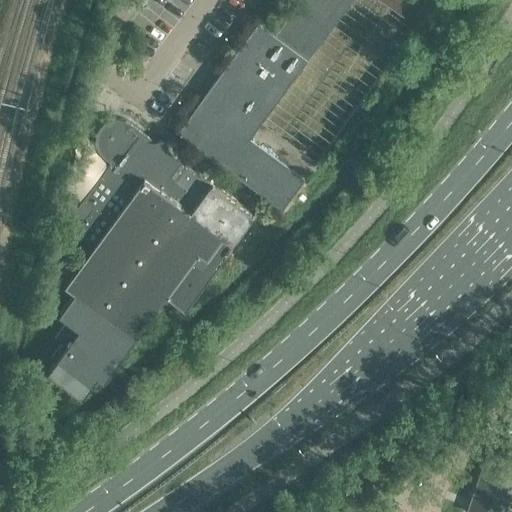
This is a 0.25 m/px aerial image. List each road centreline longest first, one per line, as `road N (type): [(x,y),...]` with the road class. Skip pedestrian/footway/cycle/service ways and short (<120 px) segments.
road 1 (primary): [(511,116),(445,196),(286,356),(87,511)]
road 2 (primary): [(163,511),(321,399),(511,230)]
